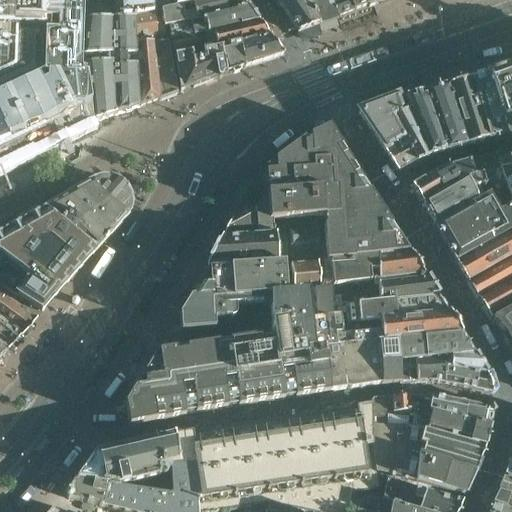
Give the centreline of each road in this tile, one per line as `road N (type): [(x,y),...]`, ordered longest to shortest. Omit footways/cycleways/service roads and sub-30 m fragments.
road 1 (tertiary): [(506,0),(307,69),(222,106),(192,131)]
road 2 (tertiary): [(192,131),(150,213),(68,338),(0,409)]
road 3 (residential): [(192,131),(81,166),(0,211)]
